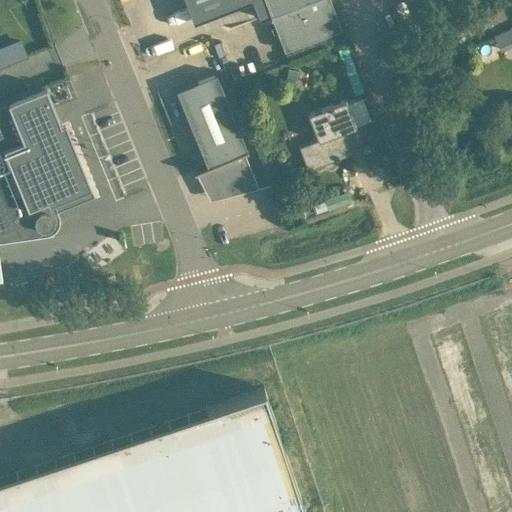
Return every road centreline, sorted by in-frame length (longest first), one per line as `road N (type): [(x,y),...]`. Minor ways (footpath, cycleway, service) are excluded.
road 1 (unclassified): [(215,314),(88,0)]
road 2 (tertiary): [(215,314),(361,278),(511,224)]
road 3 (tertiary): [(0,356),(215,314)]
